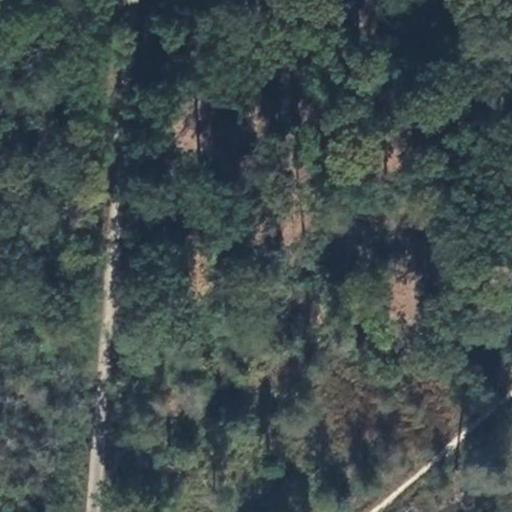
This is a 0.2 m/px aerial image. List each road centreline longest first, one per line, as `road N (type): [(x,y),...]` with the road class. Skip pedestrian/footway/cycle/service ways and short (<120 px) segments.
road 1 (track): [(123,0),(83,511)]
road 2 (track): [(374,511),(511,393)]
